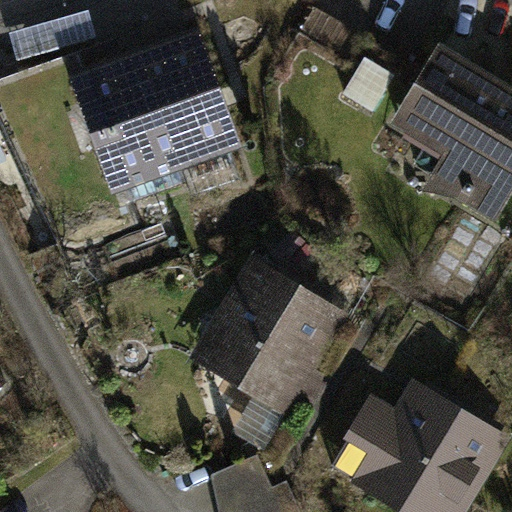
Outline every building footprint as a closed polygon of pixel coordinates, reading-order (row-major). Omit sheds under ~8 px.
[(9,33),(16,60),(97,38),(90,11),(9,33)] [(119,50),(82,63),(132,202),(135,200),(186,182),(175,152),(225,134),(194,48),(127,72),(119,50)] [(468,68),(441,52),(399,120),(463,159),(447,184),(495,213),(511,184),(511,94),(504,90),(500,97),(464,75),(468,68)] [(132,202),(82,63),(8,89),(0,107),(0,108),(62,243),(80,251),(144,228),(135,200),(132,202)] [(330,315),(260,273),(212,353),(282,395),(330,315)] [(311,369),(292,401),(309,411),(328,380),(311,369)] [(433,511),(447,511),(498,429),(462,407),(456,417),(422,397),(403,428),(369,407),(333,466),(369,487),(375,477),(433,511)] [(210,474),(219,511),(265,470),(265,469),(258,454),(210,474)] [(265,470),(219,511),(301,511),(287,480),(272,486),(265,470)]
